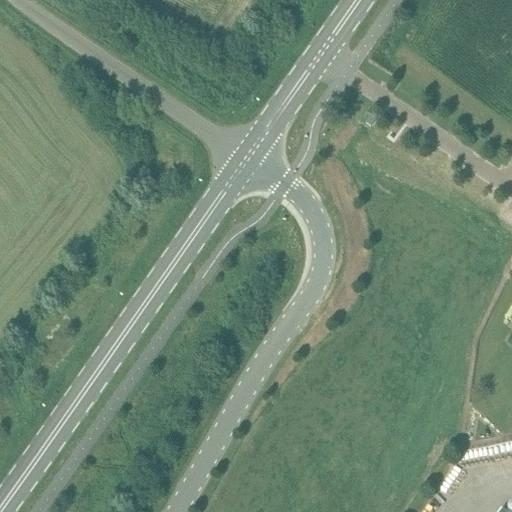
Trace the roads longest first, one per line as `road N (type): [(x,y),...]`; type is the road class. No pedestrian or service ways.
road 1 (unclassified): [(181,511),(317,285),(323,253),(314,214),(246,165)]
road 2 (tertiary): [(0,501),(246,165)]
road 3 (unclassified): [(246,165),(17,0)]
road 4 (tertiary): [(246,165),(362,0)]
